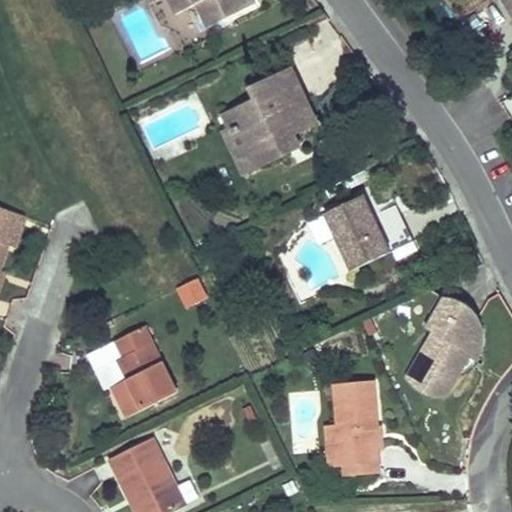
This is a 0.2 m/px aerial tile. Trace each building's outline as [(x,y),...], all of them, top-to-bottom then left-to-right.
[(167,0),(175,15),(195,5),(203,20),(216,14),(228,18),(255,4),(252,0),(167,0)] [(203,20),(207,28),(228,18),(216,14),(203,20)] [(316,125),(290,71),(249,91),(254,100),(221,116),(228,130),(233,130),(240,132),(257,168),(289,153),(283,141),(294,136),(316,125)] [(257,168),(240,132),(233,130),(228,130),(222,133),(242,175),(257,168)] [(299,147),(294,136),(283,141),(289,153),(299,147)] [(325,214),(352,270),(391,251),(373,216),(370,209),(363,195),(325,214)] [(373,216),(391,251),(413,241),(396,205),(373,216)] [(0,216),(20,223),(23,216),(0,208),(0,216)] [(0,262),(6,246),(12,248),(20,223),(0,216),(0,262)] [(188,308),(210,295),(197,274),(175,286),(188,308)] [(475,313),(469,306),(462,300),(453,297),(443,296),(424,327),(431,331),(404,376),(418,389),(424,392),(430,392),(435,391),(440,390),(445,389),(451,386),(455,383),(459,377),(459,367),(465,357),(469,359),(473,355),(478,346),(481,340),(481,337),(481,335),(482,329),(481,320),(478,316),(475,313)] [(111,386),(127,417),(177,392),(144,326),(115,340),(123,356),(117,359),(127,379),(111,386)] [(334,386),(338,427),(332,427),(336,466),(343,465),(360,463),(361,473),(379,471),(377,450),(377,449),(375,448),(373,430),(378,429),(378,428),(374,382),(334,386)] [(329,467),(336,466),(332,427),(326,428),(329,467)] [(381,428),(378,428),(378,429),(373,430),(375,448),(377,449),(377,450),(383,449),(381,428)] [(137,494),(146,511),(172,511),(186,505),(152,438),(110,459),(129,498),(137,494)] [(361,473),(360,463),(343,465),(344,475),(361,473)] [(136,511),(146,511),(137,494),(129,498),(136,511)]
